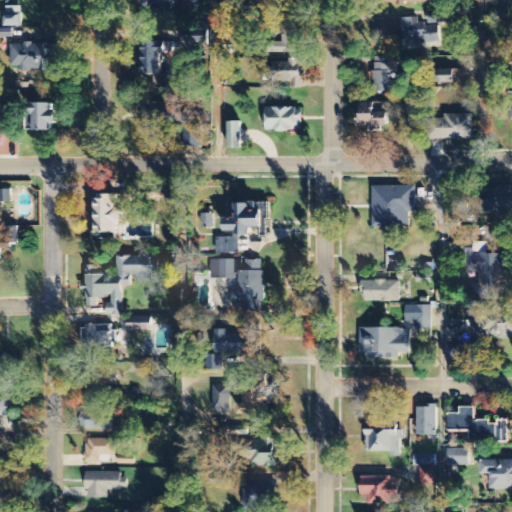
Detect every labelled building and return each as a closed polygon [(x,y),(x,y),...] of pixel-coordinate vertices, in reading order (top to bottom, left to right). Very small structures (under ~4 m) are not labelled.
[(3,28),(22,28),(22,8),(7,8),(8,15),(3,15),(3,28)] [(296,15),(277,16),(278,35),(282,35),(282,42),(271,42),(271,53),(297,53),(296,15)] [(400,19),(401,43),(441,41),(440,25),(420,26),(419,18),(400,19)] [(182,30),(182,44),(207,44),(208,30),(182,30)] [(51,72),(50,44),(11,45),(12,68),(20,68),(20,74),(51,72)] [(399,58),(376,57),(375,91),(400,92),(401,81),(392,80),(392,72),(398,72),(399,58)] [(273,61),(274,69),(264,69),(264,83),(292,82),(292,88),(305,88),(304,72),(301,73),(300,61),(273,61)] [(467,83),(467,70),(437,71),(437,84),(467,83)] [(360,126),(371,126),(371,129),(388,129),(389,112),(383,112),(383,103),(361,102),(360,126)] [(143,129),(175,128),(174,104),(143,105),(143,129)] [(53,105),(33,105),(34,133),(54,132),(53,105)] [(0,131),(14,132),(14,108),(0,107),(0,131)] [(265,109),(266,132),(303,131),(303,108),(265,109)] [(475,115),(445,114),(445,120),(430,119),(430,139),(474,140),(475,115)] [(241,122),(228,122),(228,148),(242,148),(241,122)] [(511,214),(511,186),(483,189),(484,202),(473,202),(474,216),(511,214)] [(416,187),(373,187),(373,227),(409,227),(409,213),(416,213),(416,187)] [(0,199),(0,203),(13,202),(12,190),(0,190),(0,199)] [(119,195),(96,195),(96,233),(117,233),(116,223),(119,223),(119,195)] [(268,204),(236,204),(236,219),(225,219),(225,232),(234,232),(234,238),(218,238),(218,254),(240,254),(240,236),(252,236),(252,228),(261,228),(261,237),(268,237),(268,204)] [(159,257),(118,256),(118,275),(98,275),(98,267),(87,267),(87,308),(98,308),(99,298),(111,298),(111,315),(123,316),(123,287),(134,288),(134,279),(159,280),(159,257)] [(212,280),(237,279),(236,260),(212,261),(212,280)] [(265,261),(247,260),(246,266),(240,266),(240,288),(233,287),(233,302),(245,302),(245,312),(263,313),(265,261)] [(365,303),(401,302),(400,281),(361,282),(361,294),(365,294),(365,303)] [(361,329),(361,359),(402,359),(402,355),(413,355),(413,332),(432,332),(432,306),(406,307),(406,323),(415,322),(415,328),(361,329)] [(129,332),(152,332),(152,319),(129,318),(129,332)] [(447,361),(470,362),(471,346),(458,345),(459,321),(448,320),(447,361)] [(215,355),(250,354),(250,325),(240,326),(240,332),(214,333),(215,355)] [(115,326),(82,326),(83,347),(116,346),(115,326)] [(223,355),(207,356),(207,371),(223,371),(223,355)] [(107,391),(108,370),(93,370),(92,391),(107,391)] [(240,414),(268,415),(269,376),(257,375),(256,386),(237,385),(237,391),(246,392),(245,406),(240,406),(240,414)] [(213,411),(231,411),(231,387),(214,387),(213,411)] [(0,416),(9,417),(9,407),(14,407),(14,399),(0,398),(0,416)] [(437,436),(438,407),(418,407),(417,435),(437,436)] [(449,431),(471,431),(471,441),(509,441),(509,421),(498,421),(498,426),(489,426),(489,422),(475,422),(475,409),(461,409),(461,415),(449,415),(449,431)] [(109,430),(109,413),(81,412),(81,430),(109,430)] [(402,458),(403,431),(367,430),(366,452),(392,453),(391,458),(402,458)] [(87,465),(101,464),(101,456),(116,456),(116,439),(86,440),(87,465)] [(282,466),(282,440),(244,441),(245,467),(282,466)] [(447,466),(469,466),(469,450),(447,450),(447,466)] [(436,455),(414,455),(414,468),(436,467),(436,455)] [(435,486),(435,469),(420,469),(421,486),(435,486)] [(125,474),(87,473),(87,499),(109,499),(109,491),(125,491),(125,474)] [(369,504),(400,505),(400,478),(362,477),(361,496),(370,497),(369,504)] [(243,510),(276,511),(277,484),(244,482),(243,510)]
